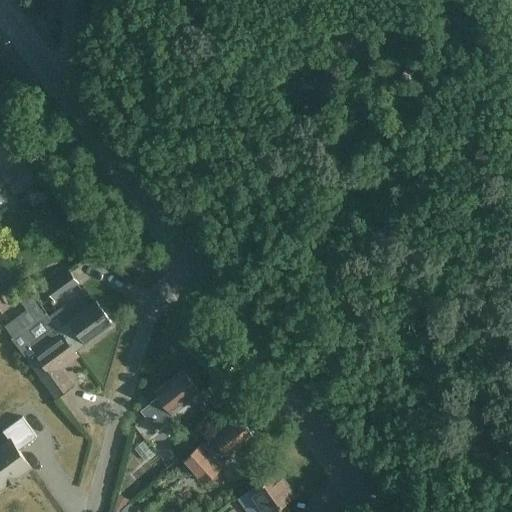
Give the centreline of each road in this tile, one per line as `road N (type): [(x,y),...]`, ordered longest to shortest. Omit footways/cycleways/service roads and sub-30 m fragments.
road 1 (unclassified): [(194,273),(0,4)]
road 2 (unclassified): [(367,511),(194,273)]
road 3 (unclassified): [(92,511),(149,311),(194,273)]
